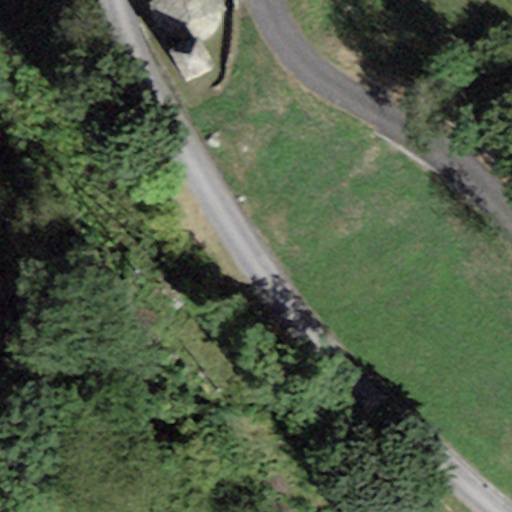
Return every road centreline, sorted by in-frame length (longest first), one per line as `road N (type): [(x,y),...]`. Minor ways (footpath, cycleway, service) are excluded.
road 1 (unclassified): [(493,511),(323,354),(265,284),(186,156),(112,0)]
road 2 (unclassified): [(263,0),(316,75),(430,147),(511,218)]
